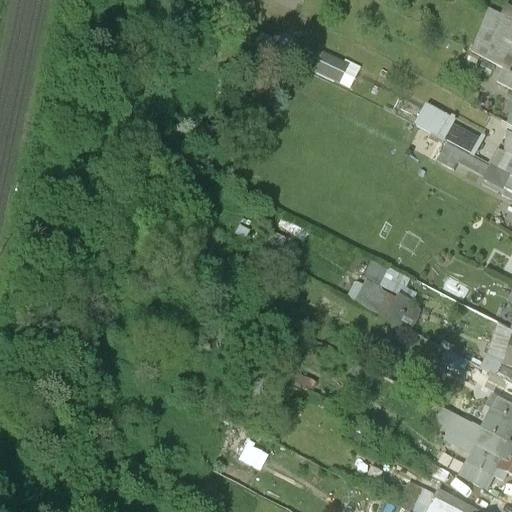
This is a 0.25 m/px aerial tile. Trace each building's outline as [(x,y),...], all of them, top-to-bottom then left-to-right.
[(511,12),(506,10),(502,17),(511,22),(511,12)] [(511,22),(502,17),(489,11),(481,29),(482,30),(472,53),(503,69),(510,73),(511,68),(511,22)] [(511,74),(510,73),(503,69),(496,83),(511,91),(511,74)] [(511,178),(510,177),(491,167),(489,170),(445,146),(436,164),(452,173),(456,166),(511,195),(511,178)] [(399,304),(384,297),(375,315),(397,326),(402,317),(399,304)] [(511,364),(507,363),(498,359),(490,375),(511,386),(511,364)] [(511,386),(490,375),(484,387),(511,401),(511,386)] [(511,405),(499,399),(492,412),(505,419),(495,438),(511,447),(511,405)] [(472,426),(457,419),(451,429),(466,437),(472,426)] [(511,447),(495,438),(472,426),(466,437),(463,442),(503,462),(498,471),(511,477),(511,447)] [(448,474),(428,464),(422,474),(443,485),(448,474)] [(420,501),(403,492),(395,507),(404,511),(429,511),(434,503),(422,497),(420,501)] [(453,511),(434,502),(434,503),(429,511),(453,511)]
